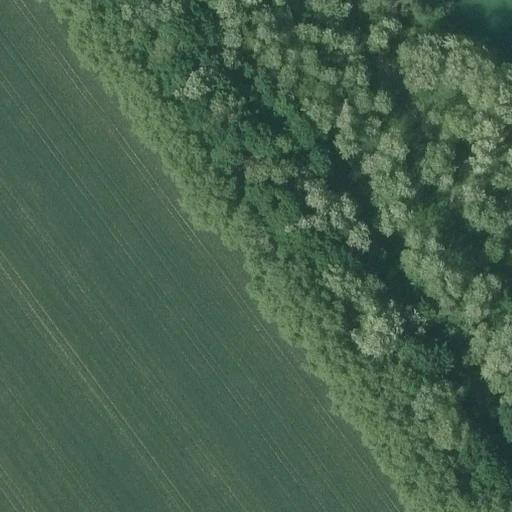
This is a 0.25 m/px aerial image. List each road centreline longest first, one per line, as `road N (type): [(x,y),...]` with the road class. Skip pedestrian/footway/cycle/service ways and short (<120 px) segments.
road 1 (unclassified): [(463,511),(84,0)]
road 2 (track): [(347,0),(401,106),(511,235)]
